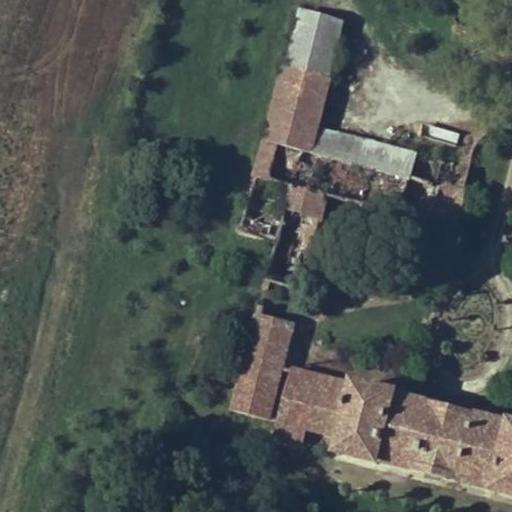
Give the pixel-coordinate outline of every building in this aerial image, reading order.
[(300,13),(266,140),(391,173),(397,151),(317,131),(344,24),(300,13)] [(266,140),(240,234),(276,244),(264,289),(269,291),(272,283),(300,291),(325,197),(455,230),(465,192),(411,178),(417,156),(397,151),(391,173),(266,140)] [(417,156),(411,178),(465,192),(470,170),(417,156)] [(232,412),(267,420),(280,369),(293,323),(263,315),(265,308),(260,307),(232,412)] [(267,420),(278,423),(292,372),(280,369),(267,420)] [(352,387),(292,372),(278,423),(274,439),(303,446),(307,432),(310,420),(343,428),(340,440),(337,454),(377,464),(379,461),(414,470),(413,472),(460,484),(460,482),(493,490),(493,493),(511,497),(511,422),(511,423),(510,424),(477,417),(477,415),(429,403),(429,405),(394,397),(395,393),(354,384),(352,387)] [(307,432),(340,440),(343,428),(310,420),(307,432)]
